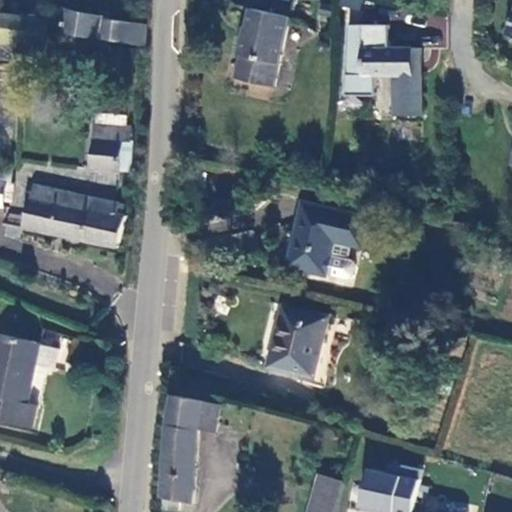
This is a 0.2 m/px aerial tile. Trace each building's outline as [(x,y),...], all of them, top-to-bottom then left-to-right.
[(369,0),(352,0),(348,21),(364,25),(369,0)] [(61,6),(58,27),(151,43),(155,22),(61,6)] [(281,84),(297,16),(259,8),(253,33),(250,33),(246,53),(248,54),(243,75),(281,84)] [(1,14),(0,23),(0,40),(49,46),(52,19),(1,14)] [(428,46),(370,47),(370,74),(401,73),(429,73),(428,46)] [(429,73),(401,73),(401,113),(429,113),(429,73)] [(397,74),(370,74),(370,83),(397,83),(397,74)] [(98,160),(139,165),(145,120),(103,115),(98,160)] [(16,163),(0,161),(0,201),(9,202),(16,163)] [(132,203),(44,184),(35,226),(123,245),(132,203)] [(374,214),(309,198),(294,261),(352,275),(355,274),(359,272),(361,263),(360,259),(357,256),(353,255),(357,241),(367,243),(374,214)] [(285,302),(274,360),(323,370),(335,312),(285,302)] [(0,415),(37,424),(43,401),(34,398),(47,339),(7,329),(0,359),(0,415)] [(200,500),(206,426),(221,428),(227,400),(181,391),(175,419),(171,490),(169,503),(185,507),(186,497),(200,500)] [(415,511),(417,508),(426,466),(394,459),(392,469),(374,465),(365,506),(390,511),(415,511)] [(337,511),(346,483),(323,476),(312,511),(337,511)]
